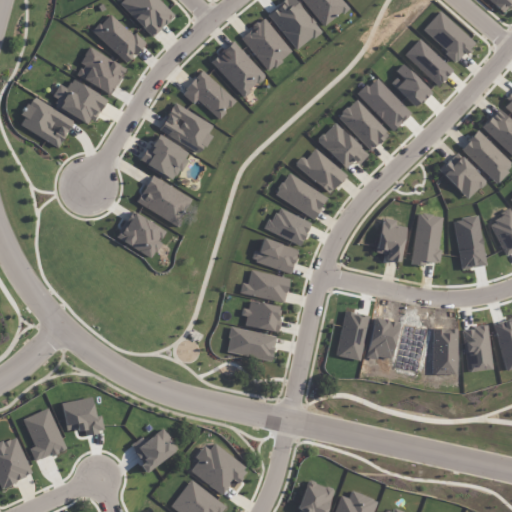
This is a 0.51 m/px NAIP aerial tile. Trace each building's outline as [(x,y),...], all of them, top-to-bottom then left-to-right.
[(122,0),(119,4),(151,38),(174,16),(158,0),(122,0)] [(294,51),(319,32),(295,0),(284,0),(267,14),(294,51)] [(511,2),(508,0),(488,0),(502,13),(511,2)] [(421,30),(456,62),(473,43),(439,11),(421,30)] [(92,32),(126,64),(143,45),(110,13),(92,32)] [(291,52),(263,18),(239,38),(267,72),(291,52)] [(403,55),(437,86),(452,70),(418,39),(403,55)] [(242,97),(264,77),(232,41),(209,62),(242,97)] [(75,76),(110,95),(125,68),(88,47),(80,63),(82,65),(75,76)] [(430,93),(402,63),(394,71),(398,75),(390,82),(414,108),(430,93)] [(234,102),(202,71),(181,93),(193,104),(197,100),(217,120),(234,102)] [(410,114),(375,77),(357,94),(391,131),(410,114)] [(93,123),(105,97),(70,81),(67,89),(58,84),(49,103),(93,123)] [(511,93),(501,105),(511,114),(511,93)] [(17,124),(57,148),(73,121),(33,97),(17,124)] [(388,134),(355,100),(337,117),(370,152),(388,134)] [(211,126),(174,103),(158,130),(199,155),(211,136),(207,133),(211,126)] [(511,157),(511,121),(498,109),(480,128),(511,157)] [(357,165),(367,156),(334,122),(316,140),(344,169),(353,161),(357,165)] [(459,149),(494,184),(511,166),(511,165),(478,131),(459,149)] [(138,162),(175,180),(189,152),(156,136),(149,150),(145,149),(138,162)] [(301,156),(294,164),(328,195),(345,176),(315,148),(305,160),(301,156)] [(466,200),(485,182),(456,152),(438,170),(466,200)] [(273,195),(312,220),(326,198),(287,173),(273,195)] [(176,226),(191,199),(151,176),(135,203),(176,226)] [(310,223),(275,207),(265,230),(300,246),(310,223)] [(505,257),(511,253),(511,214),(510,211),(488,222),(505,257)] [(165,233),(132,212),(115,237),(149,259),(165,233)] [(410,264),(424,266),(425,262),(436,263),(443,217),(417,213),(410,264)] [(405,227),(395,225),(396,220),(382,217),(375,252),(386,254),(385,260),(398,262),(405,227)] [(297,249),(260,238),(252,262),(290,273),(297,249)] [(283,303),(288,279),(250,271),(247,284),(241,283),(239,294),(283,303)] [(243,316),(246,317),(244,326),(276,332),(280,307),(246,300),(243,316)] [(491,369),(485,326),(461,330),(467,373),(491,369)] [(271,360),(275,335),(229,328),(225,353),(271,360)] [(145,441),(142,437),(130,446),(143,464),(140,466),(145,473),(177,450),(161,429),(145,441)] [(0,487),(30,477),(16,437),(0,442),(0,487)] [(189,471),(220,495),(232,479),(237,483),(247,470),(210,441),(196,460),(197,461),(189,471)] [(169,507),(175,511),(220,511),(225,506),(190,480),(169,507)] [(296,510),(300,511),(326,511),(333,492),(305,483),(296,510)] [(340,496),(333,511),(372,511),(377,501),(350,491),(348,499),(340,496)]
